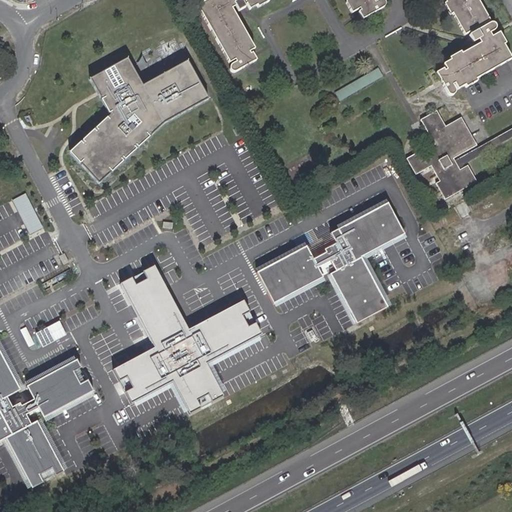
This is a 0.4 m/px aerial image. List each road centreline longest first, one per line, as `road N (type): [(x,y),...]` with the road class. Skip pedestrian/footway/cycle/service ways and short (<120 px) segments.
road 1 (motorway): [(511,357),(226,511)]
road 2 (motorway): [(329,511),(511,414)]
road 3 (track): [(511,447),(386,511)]
